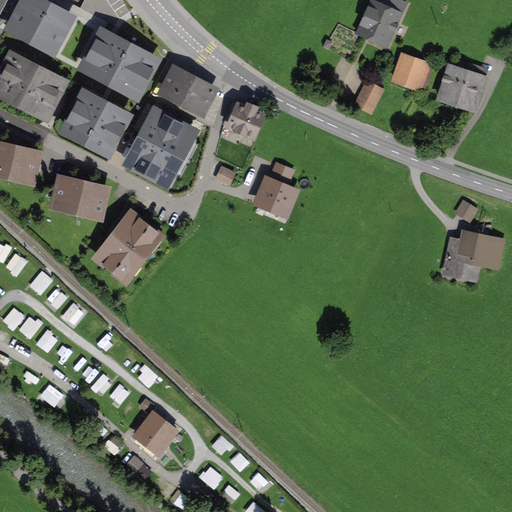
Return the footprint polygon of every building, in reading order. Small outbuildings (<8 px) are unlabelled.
[(70,16),(38,0),(25,0),(11,28),(52,50),(70,16)] [(397,0),(371,0),(357,29),(389,43),(407,4),(397,0)] [(154,61),(102,34),(85,67),(136,94),(154,61)] [(394,79),(421,88),(430,65),(402,55),(394,79)] [(5,94),(45,115),(62,83),(12,57),(0,79),(0,85),(7,89),(5,94)] [(487,70),(456,59),(453,68),(448,67),(439,94),(476,106),(482,89),(477,87),(480,78),(484,80),(487,70)] [(213,91),(175,71),(164,92),(202,112),(213,91)] [(356,104),(371,112),(382,90),(367,83),(356,104)] [(125,117),(84,95),(66,129),(107,151),(125,117)] [(233,103),(224,124),(230,126),(229,127),(252,137),(262,115),(255,112),(256,108),(247,104),(246,108),(233,103)] [(156,113),(129,162),(166,182),(192,132),(156,113)] [(37,155),(0,145),(0,172),(0,173),(0,174),(31,180),(37,155)] [(296,170),(276,162),(270,176),(290,184),(296,170)] [(233,173),(223,168),(218,179),(228,184),(233,173)] [(270,176),(265,173),(252,204),(289,219),(302,188),(290,184),(270,176)] [(105,190),(61,180),(55,205),(86,213),(86,212),(99,215),(105,190)] [(464,203),(458,212),(470,220),(476,210),(464,203)] [(132,216),(99,257),(125,277),(157,236),(132,216)] [(498,266),(502,243),(462,234),(461,243),(452,242),(446,271),(472,276),(475,261),(498,266)] [(18,252),(7,265),(16,273),(28,261),(18,252)] [(41,294),(54,279),(43,270),(30,284),(41,294)] [(64,317),(77,323),(84,307),(71,302),(64,317)] [(15,306),(3,319),(14,329),(26,316),(15,306)] [(31,314),(20,329),(31,337),(42,322),(31,314)] [(47,328),(37,343),(48,351),(59,337),(47,328)] [(148,385),(158,375),(147,365),(137,375),(148,385)] [(93,385),(103,394),(113,382),(103,373),(93,385)] [(51,382),(41,394),(58,408),(68,397),(51,382)] [(121,403),(131,391),(120,383),(110,395),(121,403)] [(150,412),(154,406),(145,400),(141,406),(150,412)] [(137,435),(159,452),(175,431),(153,414),(137,435)] [(212,445),(222,454),(232,443),(222,434),(212,445)] [(231,460),(241,470),(250,461),(241,451),(231,460)] [(144,480),(153,470),(134,454),(126,463),(144,480)] [(200,478),(217,487),(224,474),(207,465),(200,478)] [(246,511),(264,511),(266,510),(253,500),(245,511),(246,511)]
